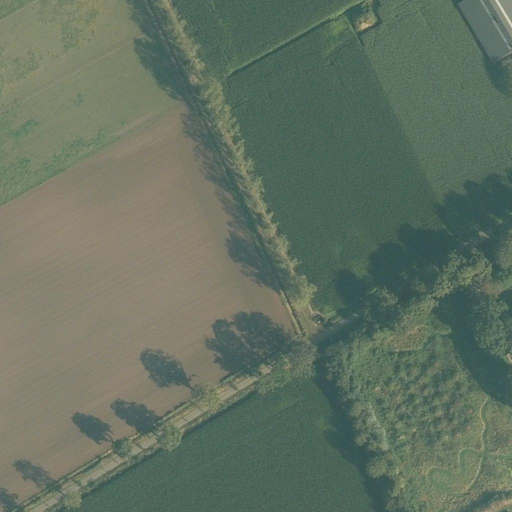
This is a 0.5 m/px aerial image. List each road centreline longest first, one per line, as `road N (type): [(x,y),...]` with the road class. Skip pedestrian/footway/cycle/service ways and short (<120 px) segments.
road 1 (unclassified): [(30,511),(511,216)]
road 2 (track): [(155,0),(314,337)]
